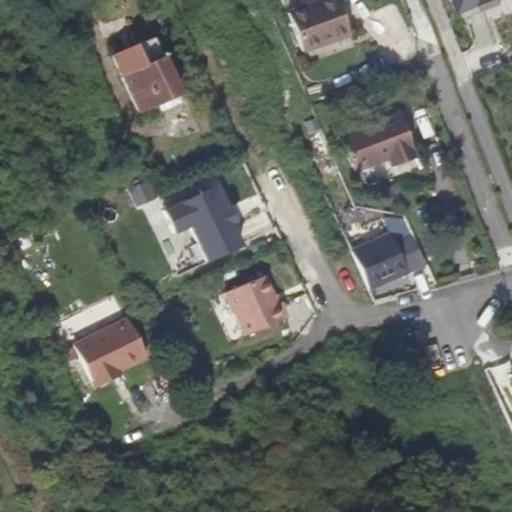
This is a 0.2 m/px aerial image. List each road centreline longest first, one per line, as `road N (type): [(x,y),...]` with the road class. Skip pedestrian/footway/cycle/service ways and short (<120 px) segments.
road 1 (residential): [(511,281),(327,330)]
road 2 (unknown): [(327,330),(165,411)]
